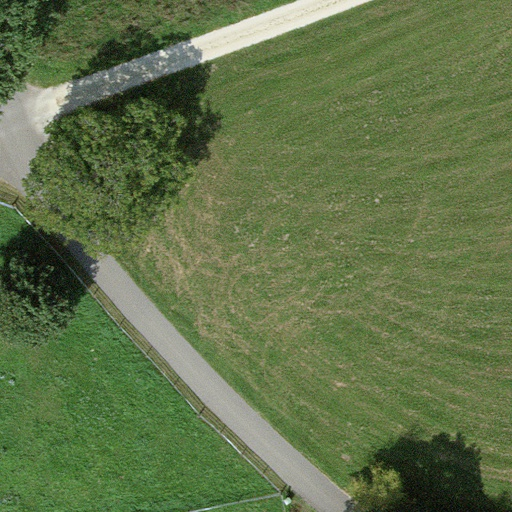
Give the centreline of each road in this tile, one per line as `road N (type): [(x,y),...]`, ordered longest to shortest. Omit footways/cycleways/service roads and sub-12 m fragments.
road 1 (unclassified): [(7,128),(185,363),(348,511)]
road 2 (track): [(7,128),(339,0)]
